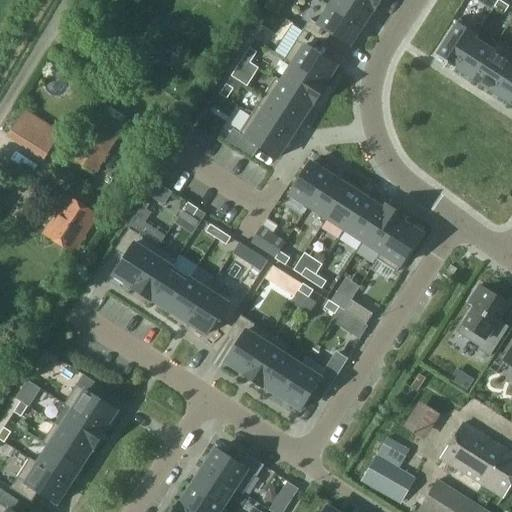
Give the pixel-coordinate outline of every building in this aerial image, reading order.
[(282,0),(273,0),(268,8),(275,12),(282,0)] [(375,10),(360,0),(333,0),(330,6),(362,27),(363,26),(373,10),(374,10),(375,10)] [(360,0),(375,10),(381,0),(360,0)] [(498,0),(489,0),(486,6),(492,10),(494,7),(498,0)] [(509,6),(498,0),(494,7),(504,13),(509,6)] [(362,27),(330,6),(317,24),(310,20),(303,30),(324,44),(331,34),(350,46),(362,27)] [(478,31),(459,19),(435,56),(454,68),(474,38),(478,31)] [(324,44),(303,30),(284,59),(293,64),(325,85),(337,66),(318,54),(324,44)] [(492,50),(474,38),(454,68),(473,80),(492,50)] [(511,58),(511,51),(497,42),(492,50),(473,80),(491,92),(511,58)] [(256,52),(250,48),(243,58),(250,62),(256,52)] [(250,62),(243,58),(231,76),(247,87),(259,68),(250,62)] [(511,98),(511,62),(491,92),(509,103),(511,98)] [(313,103),(314,104),(326,85),(325,85),(293,64),(281,82),(313,103)] [(281,82),(275,79),(263,97),(301,121),(313,103),(281,82)] [(233,88),(226,84),(220,94),(226,99),(233,88)] [(301,121),(263,97),(251,115),(289,140),(301,121)] [(22,109),(5,138),(43,160),(59,131),(22,109)] [(289,140),(251,115),(240,133),(233,129),(226,140),(253,157),(259,147),(277,158),(289,140)] [(97,171),(121,132),(97,117),(73,156),(97,171)] [(330,175),(310,163),(290,195),(308,207),(309,207),(330,175)] [(309,207),(308,207),(327,218),(350,183),(332,172),(330,175),(309,207)] [(155,182),(147,195),(164,205),(172,193),(161,186),(155,182)] [(367,194),(350,183),(327,218),(345,230),(367,194)] [(386,205),(367,194),(345,230),(362,241),(386,205)] [(74,253),(97,216),(67,196),(43,233),(74,253)] [(193,216),(198,209),(187,203),(182,210),(193,216)] [(404,217),(386,205),(362,241),(380,253),(401,221),(404,217)] [(421,234),(401,221),(380,253),(377,259),(396,272),(421,234)] [(220,231),(210,225),(205,232),(215,239),(220,231)] [(158,247),(129,229),(116,250),(126,256),(113,276),(132,288),(158,247)] [(226,245),(231,238),(220,231),(215,239),(226,245)] [(267,254),(275,259),(279,252),(282,249),(284,245),(276,240),(267,254)] [(177,259),(158,247),(132,288),(151,299),(177,259)] [(290,258),(279,252),(275,259),(285,266),(290,258)] [(253,253),(247,263),(262,272),(268,262),(253,253)] [(168,311),(190,278),(172,267),(151,300),(168,311)] [(273,267),(266,278),(274,283),(282,272),(273,267)] [(316,275),(305,268),(301,276),(311,282),(316,275)] [(326,282),(316,275),(311,282),(322,289),(326,282)] [(210,289),(191,277),(190,278),(168,311),(187,323),(210,289)] [(313,291),(303,284),(298,291),(309,298),(313,291)] [(218,316),(229,323),(243,301),(232,295),(231,297),(212,285),(210,289),(187,323),(206,335),(218,316)] [(508,305),(478,286),(468,302),(474,306),(457,332),(479,347),(478,349),(490,357),(503,336),(492,329),(508,305)] [(334,287),(329,294),(339,301),(344,294),(334,287)] [(351,300),(344,311),(359,320),(366,325),(372,314),(351,300)] [(329,301),(324,308),(335,315),(339,308),(329,301)] [(270,334),(241,316),(227,337),(238,344),(226,363),(244,375),(270,334)] [(359,320),(350,334),(360,340),(369,327),(366,325),(359,320)] [(289,346),(270,334),(244,375),(263,386),(284,354),(289,346)] [(302,366),(284,354),(263,386),(281,399),(281,398),(302,366)] [(326,370),(307,358),(302,366),(281,398),(300,411),(316,386),(326,370)] [(35,371),(29,380),(34,384),(40,374),(35,371)] [(104,388),(83,375),(64,404),(73,409),(105,430),(117,411),(97,399),(104,388)] [(454,375),(450,380),(468,392),(471,387),(454,375)] [(41,389),(27,381),(15,398),(21,402),(28,406),(29,407),(41,389)] [(28,406),(21,402),(14,412),(21,417),(28,406)] [(422,439),(434,414),(413,404),(401,429),(422,439)] [(105,430),(73,409),(61,428),(93,448),(105,430)] [(93,448),(55,424),(43,442),(49,445),(81,466),(93,448)] [(501,499),(511,480),(511,456),(461,424),(438,460),(501,499)] [(11,432),(4,428),(0,433),(0,439),(4,443),(11,432)] [(384,436),(374,453),(415,479),(426,462),(384,436)] [(81,466),(49,445),(37,464),(69,484),(81,466)] [(233,461),(215,449),(203,468),(243,494),(255,475),(257,476),(264,466),(240,450),(233,461)] [(378,456),(363,479),(400,502),(415,479),(378,456)] [(37,464),(29,458),(10,488),(31,502),(38,491),(57,504),(69,484),(37,464)] [(235,489),(202,468),(191,486),(223,507),(235,489)] [(419,510),(421,511),(487,511),(438,481),(419,510)] [(179,504),(191,511),(219,511),(223,507),(191,486),(179,504)] [(24,511),(28,507),(3,491),(2,492),(0,495),(0,511),(24,511)] [(278,496),(269,510),(271,511),(283,511),(289,503),(278,496)]
